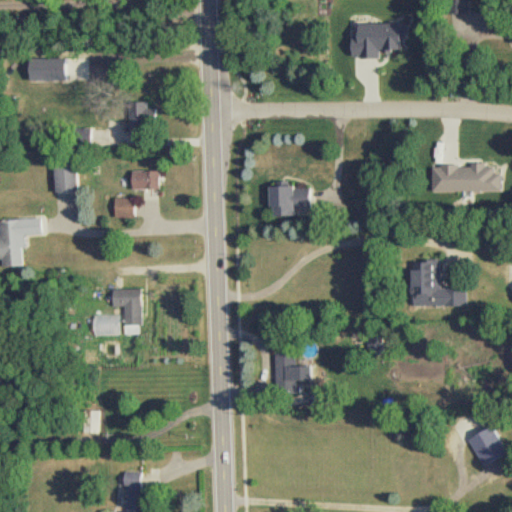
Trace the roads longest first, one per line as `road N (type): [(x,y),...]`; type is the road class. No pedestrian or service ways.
road 1 (tertiary): [(214,0),(228,511)]
road 2 (residential): [(218,115),(343,104),(511,113)]
